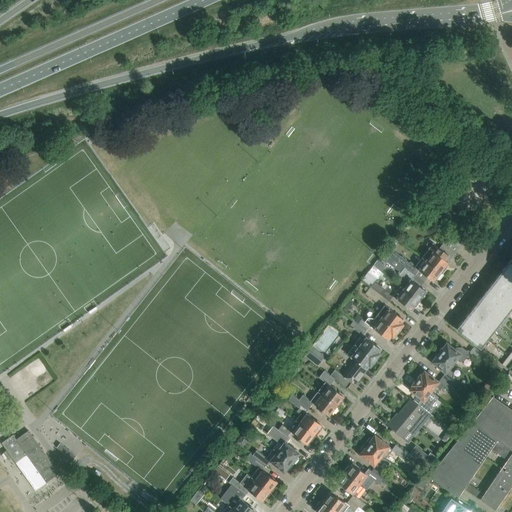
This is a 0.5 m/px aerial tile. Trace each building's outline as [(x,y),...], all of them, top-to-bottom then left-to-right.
[(428,249),(422,257),(442,273),(447,267),(445,266),(455,253),(454,252),(457,248),(448,241),(441,250),(432,243),(430,242),(429,242),(428,242),(427,243),(426,244),(426,245),(426,246),(427,246),(427,247),(428,248),(428,249)] [(394,250),(390,255),(397,260),(401,255),(394,250)] [(390,255),(386,261),(399,271),(399,270),(401,271),(399,274),(404,279),(399,286),(420,302),(425,296),(422,294),(425,291),(420,287),(411,280),(415,275),(396,261),(397,260),(390,255)] [(397,260),(396,261),(415,275),(419,271),(427,277),(433,282),(436,278),(438,280),(442,273),(422,257),(416,265),(410,261),(409,262),(407,260),(401,255),(397,260)] [(463,321),(457,329),(480,347),(510,371),(509,373),(504,379),(510,383),(511,384),(511,258),(511,259),(506,267),(500,274),(493,282),(487,290),(481,298),(475,306),(469,314),(463,321)] [(420,302),(399,286),(395,291),(388,286),(385,289),(375,281),(377,278),(368,271),(362,279),(365,281),(371,286),(370,286),(389,301),(393,296),(395,297),(395,298),(410,310),(413,307),(415,308),(420,302)] [(403,319),(386,306),(389,301),(370,286),(365,293),(376,301),(377,299),(384,305),(376,315),(397,331),(402,325),(400,323),(403,319)] [(357,315),(353,320),(366,331),(370,326),(387,340),(390,336),(392,338),(397,331),(376,315),(374,318),(368,317),(365,321),(357,315)] [(363,335),(366,331),(353,320),(350,324),(354,327),(354,328),(362,334),(354,344),(375,360),(379,354),(377,352),(380,349),(363,335)] [(486,356),(473,346),(469,351),(468,350),(466,350),(461,347),(456,348),(454,349),(446,342),(442,347),(441,347),(439,349),(439,351),(439,352),(453,364),(457,359),(457,360),(458,360),(460,361),(461,361),(462,361),(464,360),(465,359),(466,358),(467,357),(467,356),(472,356),(472,355),(481,362),(486,356)] [(375,360),(354,344),(347,353),(356,360),(355,361),(351,367),(343,376),(355,385),(362,376),(367,370),(375,360)] [(308,350),(304,356),(317,366),(321,361),(308,350)] [(449,368),(453,364),(439,352),(438,353),(436,353),(435,355),(435,357),(431,362),(445,372),(442,376),(442,377),(441,377),(452,385),(456,380),(451,376),(454,372),(449,368)] [(503,373),(494,366),(490,371),(499,379),(503,373)] [(318,378),(324,382),(317,391),(338,407),(342,402),(341,401),(340,400),(343,396),(329,386),(334,379),(324,371),(318,378)] [(452,385),(441,377),(438,381),(424,371),(421,375),(420,374),(415,380),(431,392),(436,386),(441,389),(443,385),(446,388),(448,390),(455,395),(459,390),(452,385)] [(412,386),(409,390),(421,399),(417,404),(423,409),(424,408),(427,410),(430,413),(435,408),(432,406),(438,397),(431,392),(415,380),(411,385),(412,386)] [(338,407),(317,391),(310,400),(303,394),(299,399),(309,408),(312,403),(328,415),(331,412),(332,413),(334,413),(338,407)] [(321,424),(306,412),(309,408),(299,399),(292,394),(288,399),(299,407),(296,411),(300,413),(295,420),(316,436),(320,430),(319,429),(318,428),(321,424)] [(511,410),(492,396),(471,422),(497,440),(491,448),(497,452),(503,444),(511,450),(511,453),(502,468),(511,475),(511,410)] [(414,435),(431,414),(430,413),(427,410),(424,408),(423,409),(417,404),(409,397),(408,398),(410,399),(393,419),(392,418),(387,424),(388,425),(387,426),(391,429),(390,430),(393,432),(393,431),(401,438),(407,430),(414,435)] [(316,436),(295,420),(288,428),(282,424),(278,429),(287,436),(291,431),(306,443),(309,440),(310,441),(311,441),(316,436)] [(457,497),(491,448),(497,440),(471,422),(427,477),(457,497)] [(298,453),(283,441),(287,436),(278,429),(274,434),(280,438),(273,448),(293,464),(297,459),(297,457),(296,456),(298,453)] [(16,439),(13,435),(2,443),(15,462),(24,474),(35,490),(59,473),(53,464),(52,465),(31,434),(28,430),(16,439)] [(392,449),(374,435),(372,439),(370,438),(369,438),(365,443),(385,459),(392,450),(401,457),(403,455),(408,459),(411,456),(408,454),(405,451),(404,452),(395,445),(392,449)] [(362,451),(359,454),(375,467),(371,471),(380,478),(380,477),(387,482),(391,477),(383,471),(390,463),(385,459),(365,443),(360,449),(361,450),(362,451)] [(415,445),(408,454),(411,456),(427,468),(436,457),(430,452),(428,455),(415,445)] [(293,464),(273,448),(266,456),(258,451),(254,456),(263,463),(263,462),(266,459),(284,472),(287,468),(288,470),(289,469),(293,464)] [(276,481),(261,469),(265,464),(263,462),(263,463),(254,456),(250,452),(246,458),(258,467),(251,477),(271,493),(275,487),(275,486),(274,485),(276,481)] [(380,478),(371,471),(368,475),(352,463),(350,467),(349,466),(347,466),(343,472),(363,487),(370,477),(377,482),(380,478)] [(497,506),(511,483),(511,475),(502,468),(482,497),(497,506)] [(363,487),(343,472),(339,477),(339,478),(340,479),(337,483),(353,495),(349,499),(358,506),(358,505),(366,511),(370,506),(356,496),(363,487)] [(271,493),(251,477),(244,485),(238,480),(234,486),(243,493),(247,488),(262,500),(264,497),(265,498),(267,498),(271,493)] [(469,484),(465,490),(479,499),(482,493),(469,484)] [(252,511),(254,510),(239,498),(243,493),(234,486),(230,491),(235,496),(228,505),(236,511),(252,511)] [(358,506),(349,499),(346,503),(345,501),(344,503),(330,492),(327,495),(326,494),(325,495),(321,500),(336,511),(343,511),(349,505),(355,510),(358,506)] [(413,497),(409,494),(405,499),(410,502),(413,497)] [(469,511),(450,499),(441,511),(469,511)] [(336,511),(321,500),(317,505),(317,507),(318,508),(315,511),(316,511),(336,511)]
